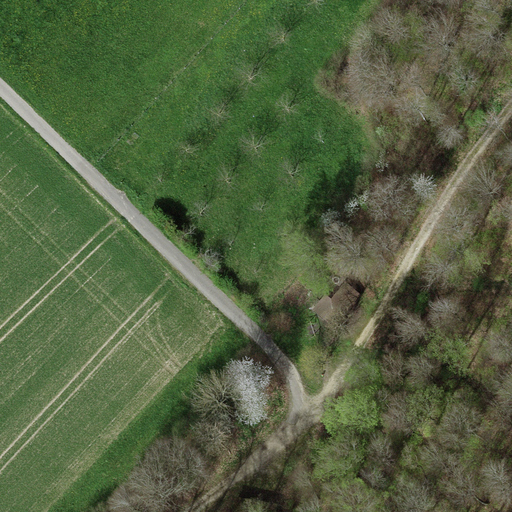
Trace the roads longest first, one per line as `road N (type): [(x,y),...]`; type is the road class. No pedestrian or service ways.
road 1 (track): [(511,100),(296,426),(176,511)]
road 2 (track): [(296,426),(297,370),(0,89)]
